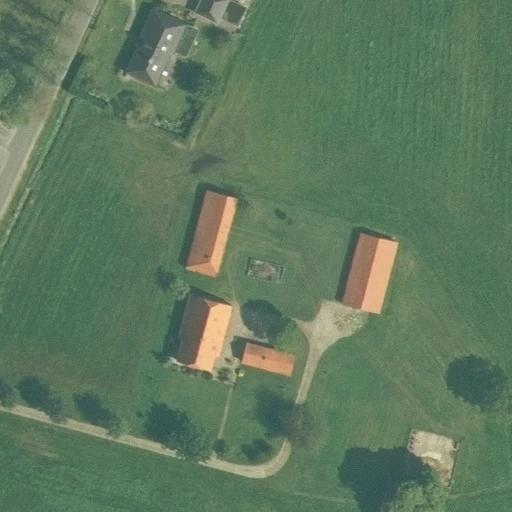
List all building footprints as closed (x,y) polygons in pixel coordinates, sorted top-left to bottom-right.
[(218,18),(226,0),(200,0),(194,14),(216,24),(218,18)] [(230,0),(226,0),(218,18),(237,27),(246,7),(230,0)] [(153,86),(157,78),(183,24),(153,9),(139,39),(141,39),(129,64),(144,72),(140,79),(153,86)] [(379,313),(397,243),(359,233),(341,304),(379,313)] [(191,247),(185,269),(214,276),(215,271),(217,272),(222,255),(191,247)] [(219,357),(232,305),(190,295),(179,337),(183,338),(177,362),(211,371),(214,356),(219,357)] [(290,375),(295,355),(246,342),(241,363),(290,375)]
